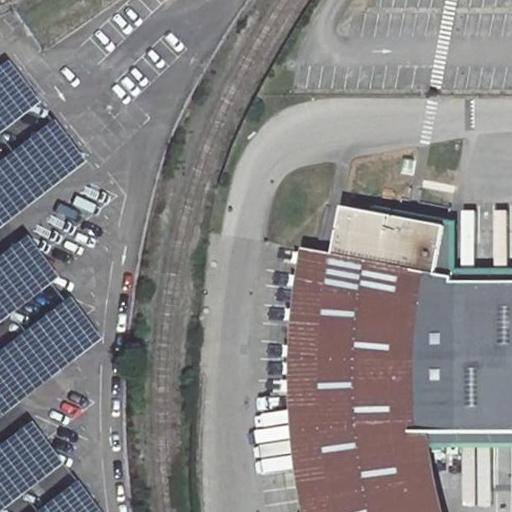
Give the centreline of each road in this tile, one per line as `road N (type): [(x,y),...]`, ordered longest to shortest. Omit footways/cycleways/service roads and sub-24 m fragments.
road 1 (unknown): [(0,299),(127,179),(174,85),(234,0)]
road 2 (unknown): [(2,511),(107,415)]
